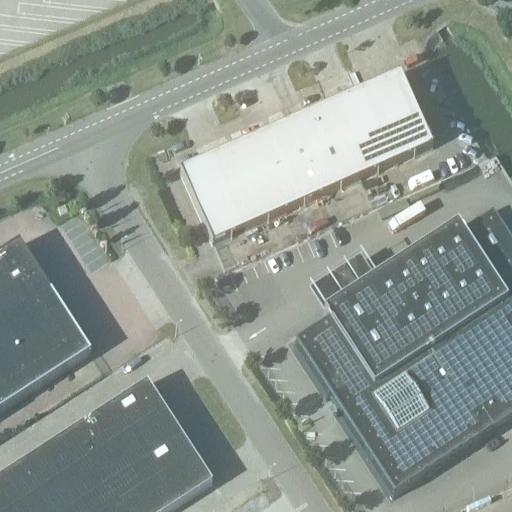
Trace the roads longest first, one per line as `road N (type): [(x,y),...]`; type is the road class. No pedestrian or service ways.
road 1 (unclassified): [(311,511),(80,137)]
road 2 (unclassified): [(80,137),(390,0)]
